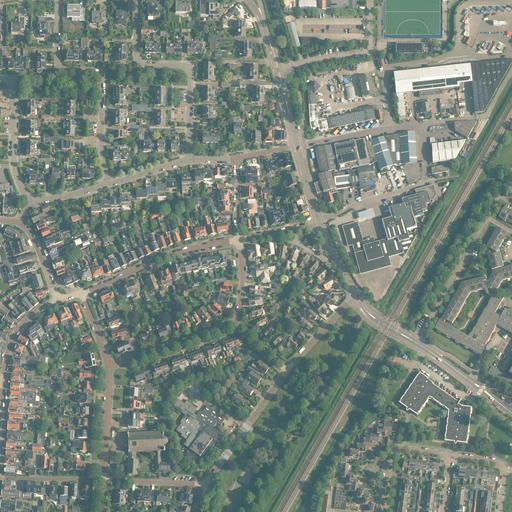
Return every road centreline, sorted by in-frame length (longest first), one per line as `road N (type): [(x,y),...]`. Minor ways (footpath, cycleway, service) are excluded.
road 1 (residential): [(109,183),(102,79),(57,62),(57,0)]
road 2 (residential): [(192,161),(190,64),(143,63),(135,55),(135,0)]
road 3 (residential): [(317,219),(427,181),(421,124)]
road 4 (residential): [(80,292),(176,253),(236,240)]
road 5 (residential): [(486,217),(415,342)]
road 6 (residential): [(205,485),(285,370)]
road 7 (residential): [(109,366),(236,321)]
road 8 (residential): [(29,202),(13,167),(12,88),(0,77)]
road 9 (tertiary): [(262,21),(297,145)]
road 10 (residential): [(297,145),(421,124)]
road 11 (tertiary): [(511,413),(415,342)]
